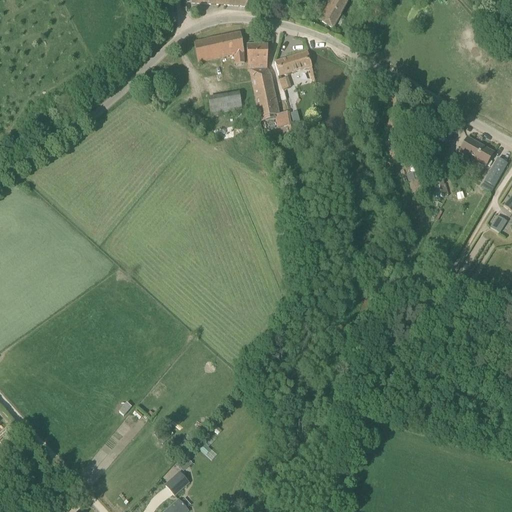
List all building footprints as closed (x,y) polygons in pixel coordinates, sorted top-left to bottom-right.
[(328,0),(330,1),(319,21),(322,23),(333,29),(349,0),(328,0)] [(245,64),(245,56),(240,34),(195,43),(194,44),(199,67),(199,63),(234,56),(236,65),(245,64)] [(268,71),(268,46),(247,46),(249,71),(251,71),(264,71),(268,71)] [(279,77),(312,67),(308,53),(275,64),(279,77)] [(277,105),(271,78),(270,77),(266,77),(264,71),(251,71),(258,108),(277,105)] [(279,81),(282,91),(291,88),(288,77),(279,81)] [(154,101),(159,96),(156,93),(151,97),(154,101)] [(239,93),(232,95),(235,111),(242,110),(239,93)] [(197,132),(205,121),(181,104),(173,115),(197,132)] [(258,108),(260,120),(279,116),(277,105),(258,108)] [(290,114),(283,115),(285,128),(288,127),(292,126),(290,114)] [(494,154),(467,139),(459,154),(485,169),(494,154)] [(498,160),(485,183),(494,188),(507,165),(498,160)] [(490,195),(494,188),(485,183),(481,190),(490,195)] [(442,198),(439,187),(431,189),(434,201),(442,198)] [(511,213),(511,194),(503,206),(511,213)] [(490,228),(501,234),(508,222),(497,216),(490,228)] [(134,395),(126,404),(130,408),(138,399),(134,395)] [(187,459),(178,467),(183,472),(192,464),(187,459)] [(180,474),(166,486),(174,496),(188,483),(180,474)] [(188,511),(189,511),(179,501),(167,511),(188,511)]
